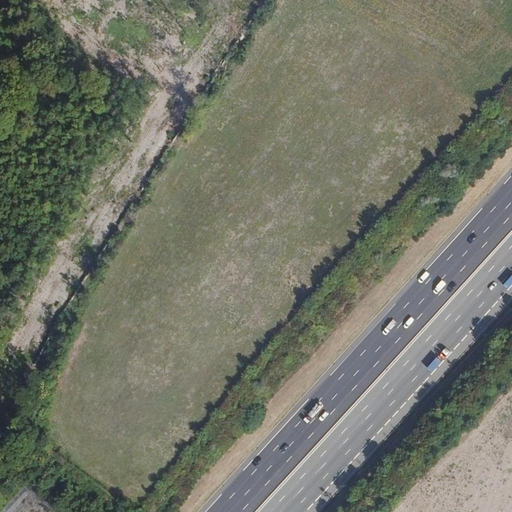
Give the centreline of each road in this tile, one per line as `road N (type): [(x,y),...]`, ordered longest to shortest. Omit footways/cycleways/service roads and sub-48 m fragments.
road 1 (motorway): [(511,200),(229,511)]
road 2 (motorway): [(286,511),(511,263)]
